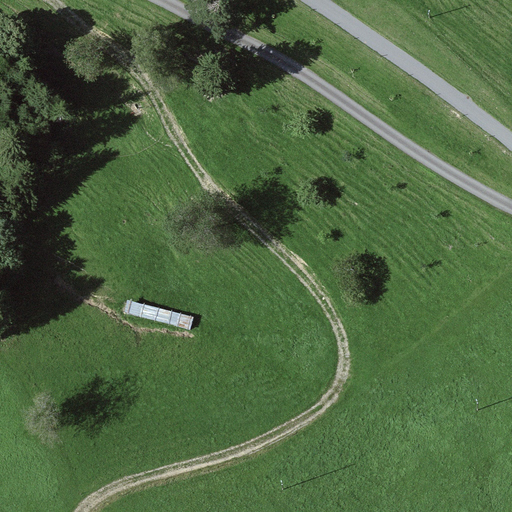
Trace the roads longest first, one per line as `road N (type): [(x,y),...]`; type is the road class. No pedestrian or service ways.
road 1 (track): [(57,0),(124,56),(208,199),(303,273),(356,362),(332,406),(95,500),(86,511)]
road 2 (unclassified): [(511,141),(315,0)]
